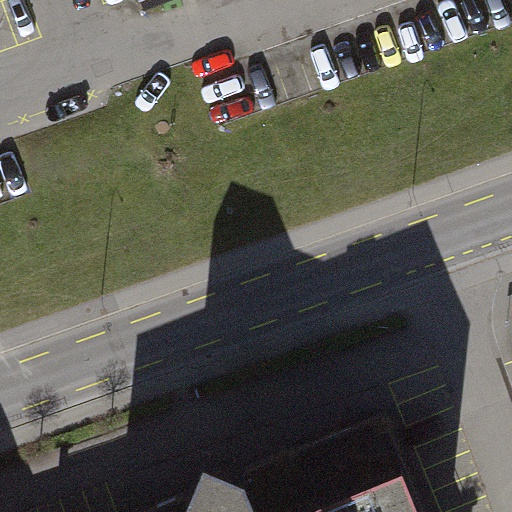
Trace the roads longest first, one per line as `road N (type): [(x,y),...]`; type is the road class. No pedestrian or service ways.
road 1 (tertiary): [(511,213),(0,393)]
road 2 (unknown): [(447,236),(511,452)]
